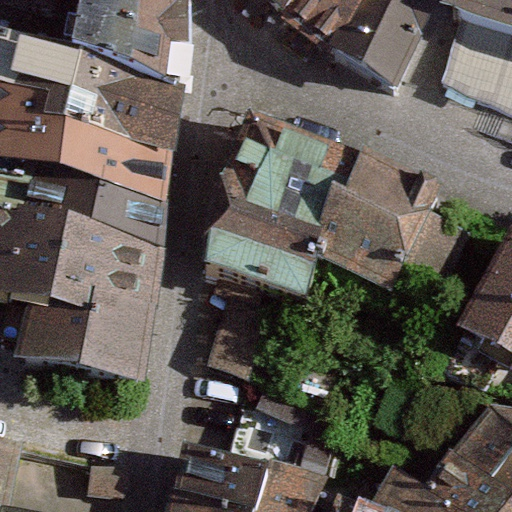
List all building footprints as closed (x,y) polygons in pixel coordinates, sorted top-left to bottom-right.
[(0,0),(0,38),(68,59),(59,95),(0,72),(0,339),(21,343),(12,395),(136,422),(168,203),(198,80),(188,2),(187,0),(0,0)] [(261,0),(285,26),(279,32),(329,68),(331,62),(399,101),(442,0),(261,0)] [(511,0),(450,0),(444,25),(461,29),(511,43),(511,0)] [(511,43),(461,29),(442,87),(477,102),(511,114),(511,43)] [(362,175),(247,137),(243,148),(207,243),(208,305),(289,323),(307,327),(317,286),(327,223),(342,230),(362,175)] [(441,214),(362,175),(342,230),(327,223),(317,286),(399,321),(409,295),(431,239),(441,214)] [(471,255),(431,239),(409,295),(449,310),(471,255)] [(511,241),(459,341),(502,367),(511,371),(511,241)] [(292,405),(307,327),(289,323),(287,335),(269,331),(253,393),(292,405)] [(251,410),(230,483),(272,497),(267,511),(320,511),(328,492),(345,448),(251,410)] [(511,511),(511,435),(496,433),(439,511),(422,511),(396,493),(386,511),(511,511)] [(24,446),(0,439),(0,511),(88,511),(88,508),(111,511),(128,511),(120,472),(33,465),(24,446)] [(174,511),(267,511),(272,497),(230,483),(181,467),(174,511)]
